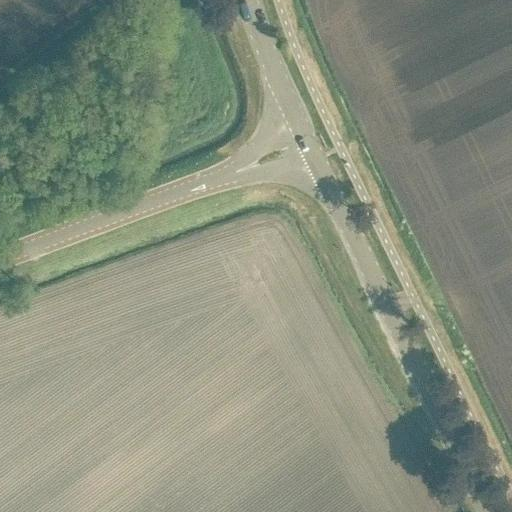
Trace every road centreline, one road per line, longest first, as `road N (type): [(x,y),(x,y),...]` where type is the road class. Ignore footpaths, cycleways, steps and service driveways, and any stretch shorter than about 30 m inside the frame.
road 1 (secondary): [(487,511),(309,144)]
road 2 (tertiary): [(0,260),(309,144)]
road 3 (secondary): [(309,144),(248,0)]
